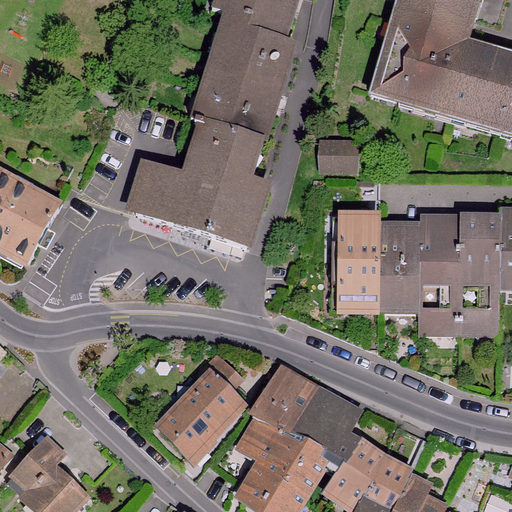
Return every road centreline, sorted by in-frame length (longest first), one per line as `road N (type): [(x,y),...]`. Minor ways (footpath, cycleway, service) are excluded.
road 1 (tertiary): [(511,434),(237,336)]
road 2 (residential): [(51,337),(62,375),(207,511)]
road 3 (tertiary): [(51,337),(120,325),(237,336)]
